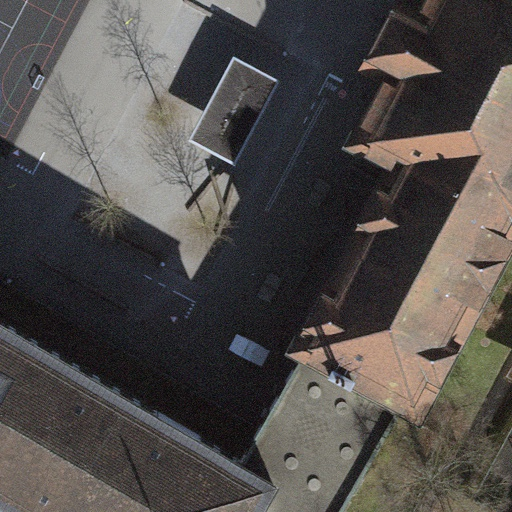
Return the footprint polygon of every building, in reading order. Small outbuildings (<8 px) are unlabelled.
[(511,0),(398,0),(361,70),(382,81),(347,146),(388,168),(384,175),(290,351),(299,359),(401,418),(427,431),(511,268),(511,0)] [(281,81),(236,57),(192,139),(237,163),(281,81)] [(0,319),(97,375),(241,458),(250,442),(258,428),(0,280),(0,319)] [(0,319),(0,509),(5,511),(269,511),(285,485),(241,458),(97,375),(0,319)] [(250,442),(241,458),(285,485),(269,511),(351,511),(401,418),(299,359),(258,428),(250,442)] [(484,511),(445,492),(434,511),(484,511)]
